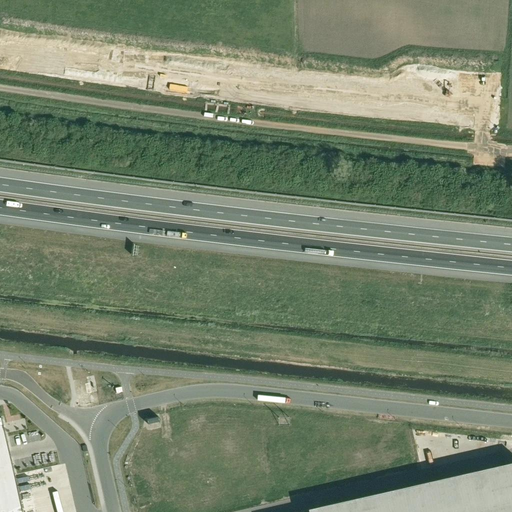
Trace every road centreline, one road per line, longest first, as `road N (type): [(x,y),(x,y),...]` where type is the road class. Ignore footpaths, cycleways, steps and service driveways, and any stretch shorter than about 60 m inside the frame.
road 1 (unclassified): [(511,421),(234,391),(183,393),(92,417),(113,511)]
road 2 (motorway): [(511,244),(0,184)]
road 3 (motorway): [(0,208),(511,268)]
